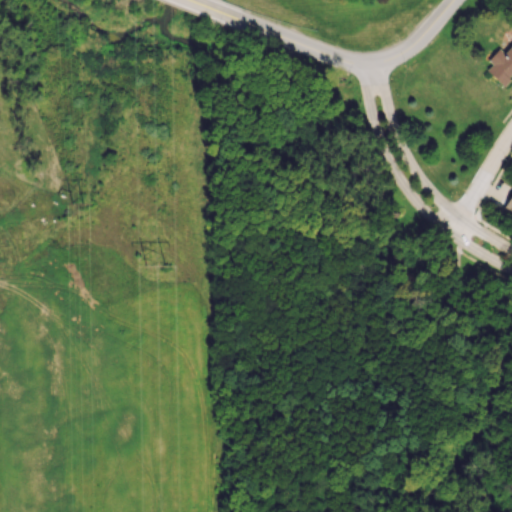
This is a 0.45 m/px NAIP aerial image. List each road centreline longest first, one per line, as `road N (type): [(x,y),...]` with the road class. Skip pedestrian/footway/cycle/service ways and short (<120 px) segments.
road 1 (tertiary): [(372,65),(366,93),(382,155),(398,181),(444,232),(511,275)]
road 2 (tertiary): [(511,253),(423,188),(372,65)]
road 3 (tertiary): [(232,17),(372,65)]
